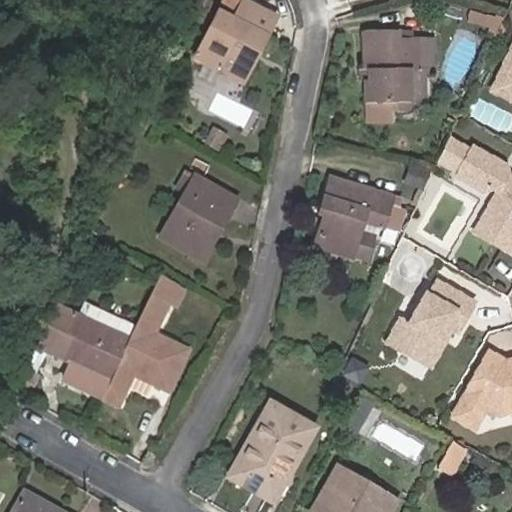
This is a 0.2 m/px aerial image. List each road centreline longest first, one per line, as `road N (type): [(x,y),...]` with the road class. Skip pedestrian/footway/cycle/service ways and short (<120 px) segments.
road 1 (residential): [(159,498),(257,320),(318,22),(311,0)]
road 2 (residential): [(24,424),(159,498)]
